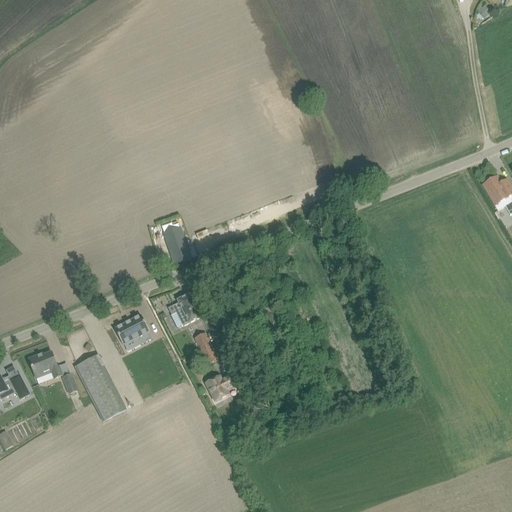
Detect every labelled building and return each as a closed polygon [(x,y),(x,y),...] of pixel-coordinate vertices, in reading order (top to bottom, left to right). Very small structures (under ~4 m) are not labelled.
[(478,13),(484,20),(491,14),(484,7),(478,13)] [(498,211),(511,202),(511,187),(509,181),(502,185),(497,176),(483,185),(498,211)] [(164,233),(172,256),(175,266),(192,260),(180,228),(164,233)] [(179,304),(174,307),(169,310),(172,315),(177,313),(184,327),(201,318),(190,295),(178,301),(179,304)] [(142,316),(115,330),(123,346),(137,338),(141,346),(153,340),(149,332),(150,332),(142,316)] [(219,362),(206,334),(195,339),(208,367),(219,362)] [(38,357),(29,361),(36,380),(52,374),(54,380),(63,376),(59,367),(58,368),(52,353),(39,359),(38,357)] [(76,369),(104,423),(127,411),(99,356),(76,369)] [(30,395),(20,375),(10,380),(10,381),(5,384),(0,374),(0,401),(2,400),(17,393),(21,400),(30,395)] [(238,387),(232,375),(222,380),(220,377),(206,384),(208,387),(207,388),(209,391),(210,392),(214,399),(220,396),(222,399),(230,395),(228,392),(238,387)] [(78,392),(72,376),(63,379),(69,395),(78,392)] [(0,435),(0,439),(6,450),(13,446),(6,432),(0,435)]
